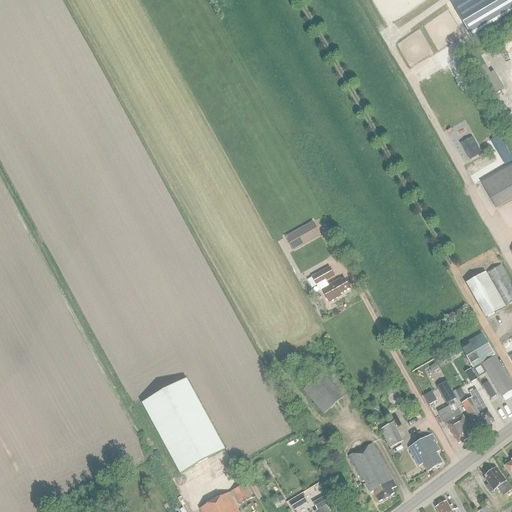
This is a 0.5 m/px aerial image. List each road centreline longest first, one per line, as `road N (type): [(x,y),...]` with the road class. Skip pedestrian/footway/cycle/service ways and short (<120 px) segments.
road 1 (track): [(511,371),(299,0)]
road 2 (track): [(511,264),(361,0)]
road 3 (tertiary): [(399,511),(511,426)]
